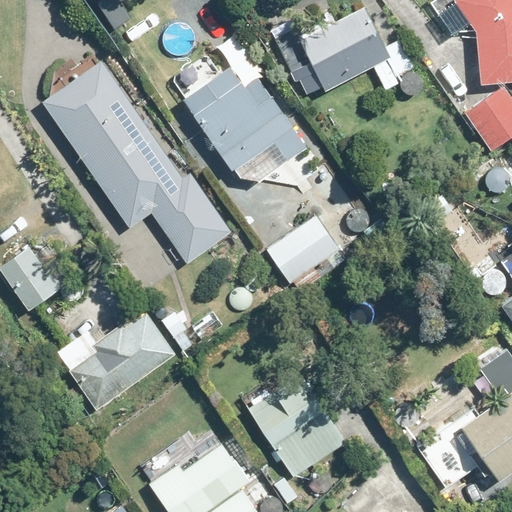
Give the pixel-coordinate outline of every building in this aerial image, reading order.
[(511,0),(450,0),(447,3),(466,31),(475,25),(482,35),(487,89),(505,87),(508,87),(511,86),(511,0)] [(390,47),(371,9),(306,43),(301,31),(278,42),(298,85),(303,83),(310,98),(327,89),(330,96),(353,84),(359,95),(384,83),(388,92),(403,84),(400,79),(418,68),(402,40),(390,47)] [(48,104),(135,230),(156,215),(191,266),(235,236),(194,178),(187,182),(106,64),(48,104)] [(237,71),(190,104),(239,174),(241,173),(247,180),(279,158),(289,160),(293,166),(312,153),(276,100),(262,109),(237,71)] [(495,154),(511,141),(511,95),(509,91),(508,90),(505,92),(470,116),(495,154)] [(320,220),(271,253),(294,286),(342,253),(320,220)] [(375,220),(369,225),(374,231),(380,227),(375,220)] [(355,233),(346,239),(353,250),(362,244),(355,233)] [(35,250),(5,272),(34,315),(68,291),(55,271),(50,274),(35,250)] [(177,313),(165,322),(176,338),(189,330),(177,313)] [(209,313),(192,325),(202,338),(219,327),(209,313)] [(81,386),(88,395),(100,413),(179,354),(152,315),(129,330),(125,327),(96,348),(101,354),(72,374),(81,386)] [(189,338),(180,343),(185,351),(195,346),(189,338)] [(480,412),(423,451),(452,492),(483,469),(490,480),(498,475),(505,485),(511,480),(511,357),(486,375),(506,403),(484,418),(480,412)] [(258,411),(296,474),(351,440),(313,378),(258,411)] [(75,403),(88,395),(81,386),(69,394),(75,403)] [(428,398),(419,404),(425,413),(434,407),(428,398)] [(259,511),(244,491),(254,484),(226,446),(189,472),(185,466),(155,486),(173,511),(259,511)]
